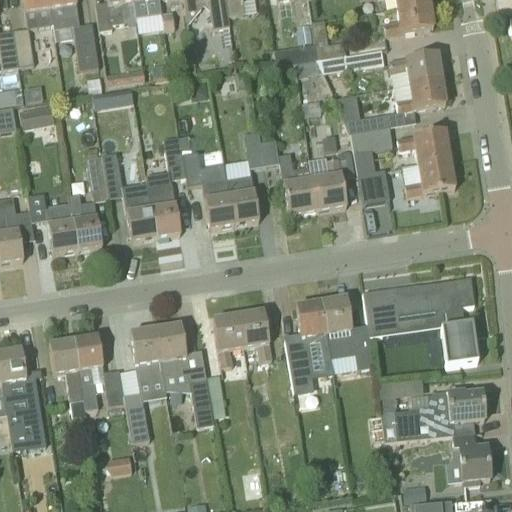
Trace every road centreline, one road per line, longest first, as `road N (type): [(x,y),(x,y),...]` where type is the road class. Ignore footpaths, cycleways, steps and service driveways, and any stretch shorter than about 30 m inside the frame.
road 1 (residential): [(0,317),(505,233)]
road 2 (residential): [(505,233),(464,0)]
